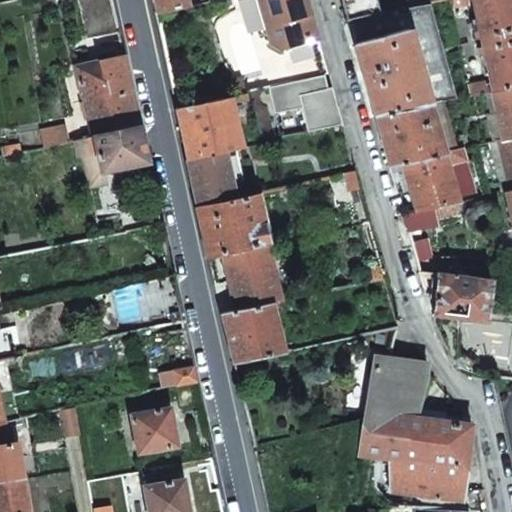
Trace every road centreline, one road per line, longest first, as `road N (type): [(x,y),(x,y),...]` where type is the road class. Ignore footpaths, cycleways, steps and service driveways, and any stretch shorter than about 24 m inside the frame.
road 1 (residential): [(133,0),(242,511)]
road 2 (residential): [(495,451),(387,222),(328,0)]
